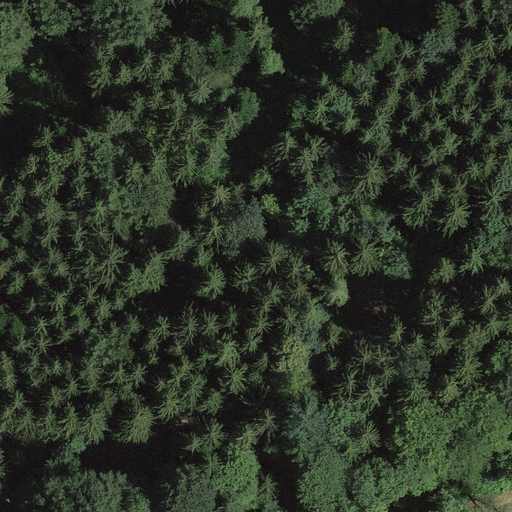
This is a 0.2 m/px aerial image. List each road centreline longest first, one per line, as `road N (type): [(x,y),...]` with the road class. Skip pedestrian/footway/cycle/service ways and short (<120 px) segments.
road 1 (track): [(26,511),(243,398),(511,291)]
road 2 (track): [(0,443),(75,481),(96,511)]
